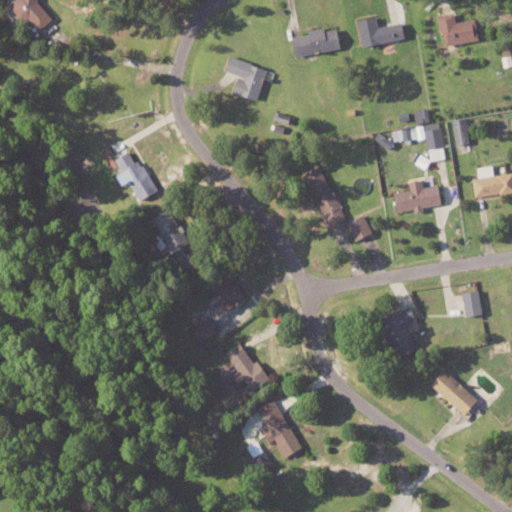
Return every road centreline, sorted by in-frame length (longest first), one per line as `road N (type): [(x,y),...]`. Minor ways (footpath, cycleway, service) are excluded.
road 1 (residential): [(213,0),(189,31),(175,75),(181,112),(202,153),(289,257),(333,379),(504,511)]
road 2 (residential): [(301,288),(511,256)]
